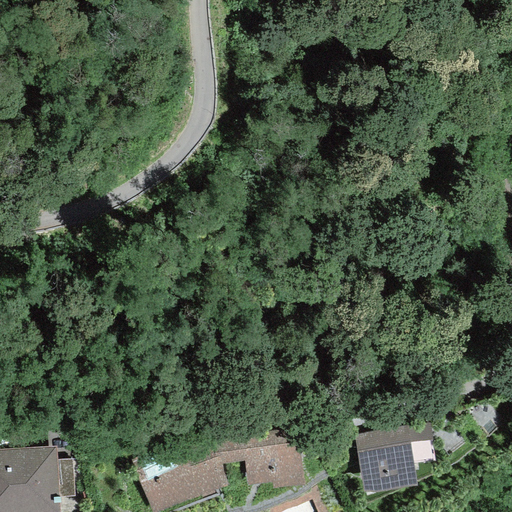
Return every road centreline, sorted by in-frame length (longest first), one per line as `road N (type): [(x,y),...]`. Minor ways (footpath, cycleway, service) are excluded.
road 1 (residential): [(511,372),(466,393),(392,407),(273,407),(189,436),(0,432)]
road 2 (unclassified): [(198,0),(196,129),(152,176),(85,207),(0,224)]
